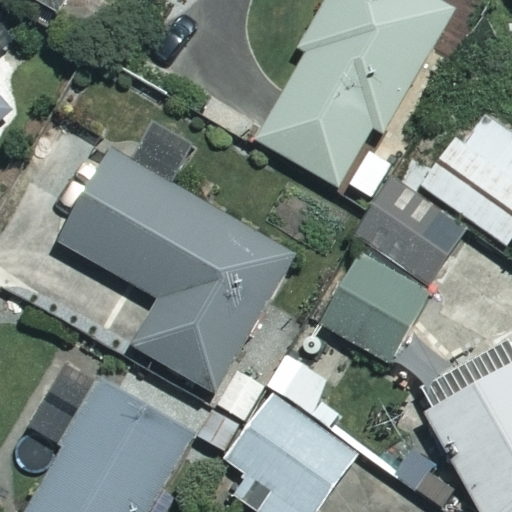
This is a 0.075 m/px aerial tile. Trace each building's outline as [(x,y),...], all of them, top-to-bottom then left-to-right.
[(38,0),(58,11),(64,0),(38,0)] [(323,0),(296,47),(304,51),(253,140),(336,187),(370,128),(381,134),(454,5),(446,0),(323,0)] [(0,117),(12,108),(0,94),(0,47),(13,37),(0,22),(0,117)] [(511,132),(483,112),(463,142),(454,136),(419,184),(506,245),(511,236),(511,132)] [(150,117),(128,155),(107,143),(53,236),(158,296),(131,343),(213,390),(294,251),(169,180),(192,141),(150,117)] [(388,178),(352,240),(429,286),(466,224),(388,178)] [(428,291),(358,250),(317,319),(388,360),(428,291)] [(145,511),(192,432),(63,359),(26,424),(60,443),(21,511),(145,511)] [(511,511),(511,359),(424,409),(480,511),(511,511)] [(315,511),(358,453),(270,392),(224,457),(246,473),(231,494),(257,511),(315,511)]
